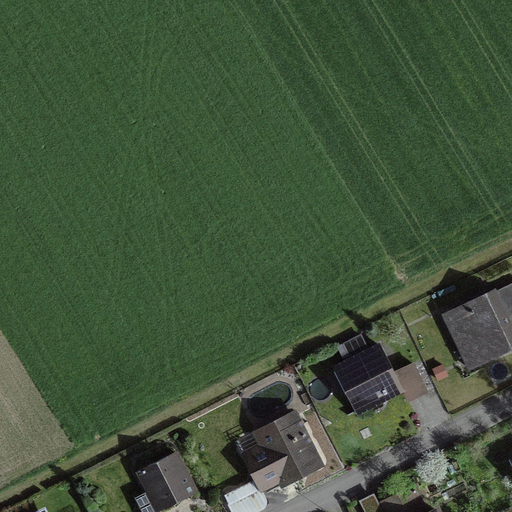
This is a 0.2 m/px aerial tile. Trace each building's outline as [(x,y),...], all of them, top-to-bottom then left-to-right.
[(511,327),(511,281),(439,314),(463,368),(511,345),(511,334),(510,329),(511,327)] [(377,342),(331,364),(354,410),(401,386),(407,397),(423,390),(409,361),(391,370),(377,342)] [(258,443),(242,451),(261,489),(318,460),(293,409),(251,430),(258,443)] [(136,469),(146,489),(132,496),(139,511),(157,511),(156,510),(194,491),(173,450),(136,469)] [(385,511),(425,511),(413,485),(380,500),(385,511)]
